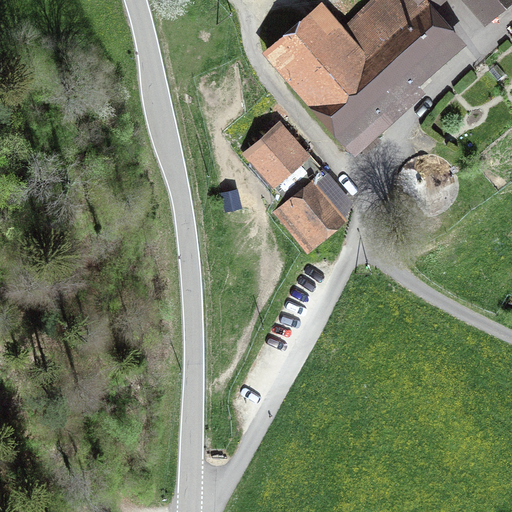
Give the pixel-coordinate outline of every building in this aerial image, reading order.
[(367,0),(340,23),(323,3),(267,51),(302,92),(300,94),(354,156),(431,90),(423,81),(470,40),(442,8),(451,0),(367,0)] [(468,0),(485,19),(506,0),(468,0)] [(293,148),(276,129),(248,154),(272,183),(269,186),(286,206),(310,186),(324,175),(305,153),(309,150),(301,140),(293,148)] [(415,212),(425,215),(436,214),(446,211),(453,204),(458,196),(460,186),(459,177),(455,168),(449,161),(440,156),(430,154),(421,155),(411,159),(404,167),(400,176),(399,187),(401,197),(407,206),(415,212)] [(310,186),(286,206),(301,223),(289,233),(305,250),(342,218),(323,195),(320,197),(310,186)]
